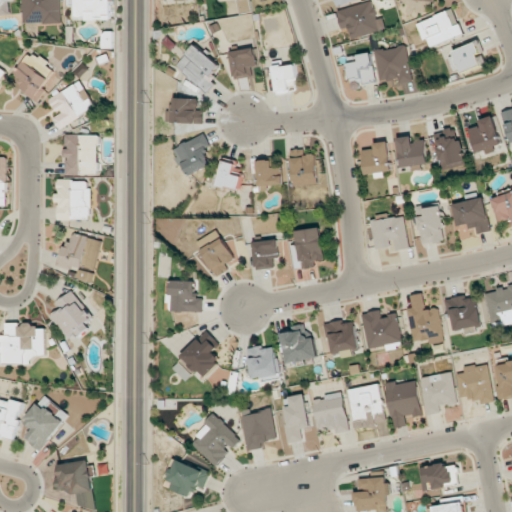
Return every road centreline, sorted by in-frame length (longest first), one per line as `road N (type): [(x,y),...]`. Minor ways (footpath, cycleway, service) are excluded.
road 1 (tertiary): [(134,0),(134,511)]
road 2 (residential): [(356,285),(334,119),(296,0)]
road 3 (residential): [(249,495),(339,461),(511,428)]
road 4 (residential): [(246,308),(511,254)]
road 5 (residential): [(247,123),(397,111),(511,77)]
